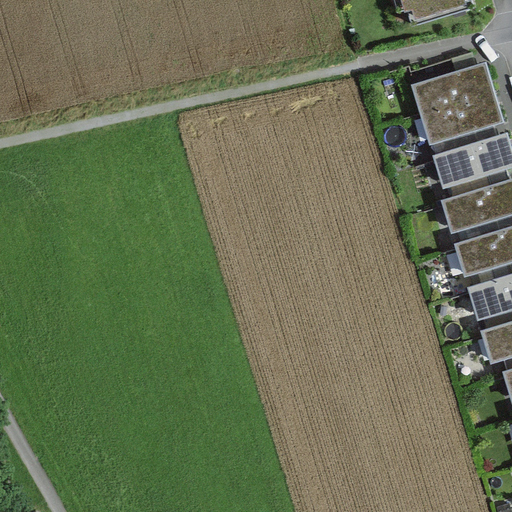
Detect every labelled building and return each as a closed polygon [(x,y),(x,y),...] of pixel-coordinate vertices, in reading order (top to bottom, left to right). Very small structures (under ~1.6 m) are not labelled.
[(466,5),(464,0),(400,0),(407,23),(466,5)] [(409,87),(418,114),(488,92),(479,64),(409,87)] [(488,92),(418,114),(426,142),(497,120),(488,92)] [(500,135),(429,157),(437,184),(509,162),(500,135)] [(511,186),(510,180),(436,202),(444,229),(511,209),(511,186)] [(461,271),(511,255),(511,226),(453,244),(461,271)] [(511,274),(464,289),(473,318),(511,305),(511,274)] [(511,322),(478,334),(487,362),(511,354),(511,322)] [(511,367),(496,373),(506,404),(511,402),(511,367)]
